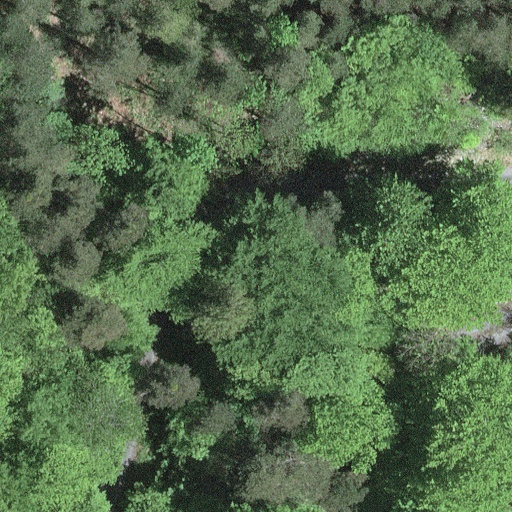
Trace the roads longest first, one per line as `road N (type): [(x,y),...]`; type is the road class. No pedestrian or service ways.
road 1 (track): [(511,182),(300,182),(222,201),(183,238),(102,511)]
road 2 (track): [(375,511),(371,461),(440,354),(511,325)]
